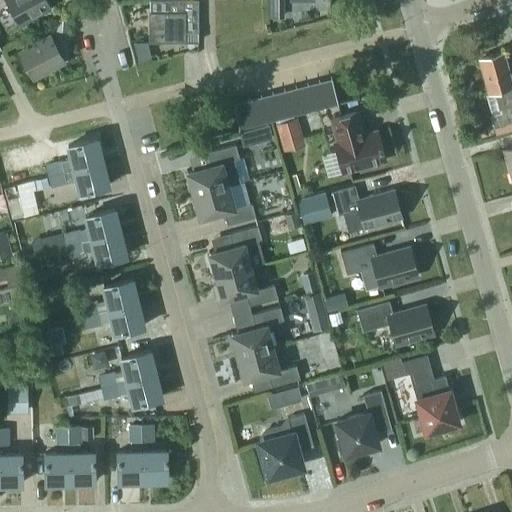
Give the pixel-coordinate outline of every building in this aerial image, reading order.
[(50,7),(45,0),(5,0),(18,24),(50,7)] [(148,0),(148,11),(149,41),(184,41),(198,41),(198,31),(198,26),(197,0),(148,0)] [(280,0),(266,0),(266,17),(280,17),(280,0)] [(66,31),(67,19),(56,19),(56,30),(66,31)] [(18,51),(32,78),(64,61),(49,35),(18,51)] [(478,58),(488,93),(495,91),(500,108),(511,104),(511,86),(511,85),(503,51),(478,58)] [(331,79),(319,83),(325,106),(337,103),(331,79)] [(319,83),(307,86),(313,109),(325,106),(319,83)] [(307,86),(296,88),(302,112),(313,109),(307,86)] [(296,88),(284,91),(290,115),(302,112),(296,88)] [(284,91),(273,94),(278,118),(290,115),(284,91)] [(273,94),(261,97),(267,121),(278,118),(273,94)] [(261,97),(250,100),(255,123),(267,121),(261,97)] [(255,123),(250,100),(233,104),(238,128),(255,123)] [(334,142),(342,171),(385,159),(377,130),(363,134),(356,111),(331,118),(337,141),(334,142)] [(275,122),(283,150),(304,144),(296,116),(275,122)] [(238,131),(242,145),(272,137),(268,123),(238,131)] [(70,157),(61,160),(63,170),(102,161),(96,137),(67,144),(70,157)] [(186,171),(184,172),(188,184),(190,183),(192,194),(228,184),(239,181),(233,158),(239,157),(235,143),(207,151),(210,164),(187,171),(187,169),(186,169),(186,171)] [(21,155),(32,152),(30,144),(19,146),(21,155)] [(511,146),(503,149),(511,180),(511,146)] [(0,163),(5,184),(17,181),(12,158),(0,160),(0,163)] [(61,160),(45,164),(48,174),(63,170),(61,160)] [(102,161),(63,170),(66,181),(76,179),(79,191),(108,184),(102,161)] [(63,170),(48,174),(51,185),(66,181),(63,170)] [(36,189),(48,186),(46,177),(34,180),(36,189)] [(228,184),(192,194),(195,204),(193,205),(197,217),(199,217),(199,219),(200,218),(200,217),(223,210),(226,223),(255,216),(251,202),(234,207),(228,184)] [(358,208),(364,227),(401,217),(393,188),(358,198),(354,184),(331,191),(337,214),(358,208)] [(304,223),(331,216),(324,191),(297,199),(304,223)] [(19,196),(7,199),(11,217),(23,214),(19,196)] [(88,228),(78,230),(81,241),(120,232),(114,207),(85,215),(88,228)] [(288,228),(300,225),(296,211),(284,215),(288,228)] [(212,264),(215,275),(250,265),(244,243),(261,238),(257,224),(229,232),(232,245),(209,252),(209,250),(208,250),(208,252),(206,253),(210,265),(212,264)] [(6,230),(0,231),(0,257),(11,254),(6,230)] [(78,230),(63,234),(66,245),(81,241),(78,230)] [(120,232),(81,241),(84,251),(93,249),(97,262),(125,255),(120,232)] [(81,241),(66,245),(68,255),(84,251),(81,241)] [(373,241),(340,250),(346,273),(359,269),(365,289),(379,285),(417,275),(409,246),(376,255),(373,241)] [(55,265),(67,262),(65,250),(52,253),(55,265)] [(0,288),(0,303),(26,297),(22,283),(24,282),(20,263),(3,267),(8,287),(0,288)] [(250,265),(215,275),(217,285),(216,286),(219,298),(221,298),(221,300),(223,299),(222,298),(245,291),(248,304),(277,297),(273,283),(256,288),(250,265)] [(304,292),(318,288),(313,270),(300,274),(304,292)] [(131,278),(102,285),(106,299),(108,309),(137,301),(131,278)] [(319,291),(305,295),(315,330),(329,326),(319,291)] [(327,310),(340,307),(336,294),(324,298),(327,310)] [(392,313),(389,299),(356,308),(362,330),(389,323),(394,343),(433,333),(425,304),(392,313)] [(96,300),(80,304),(83,315),(99,311),(96,302),(96,300)] [(108,309),(99,311),(101,322),(111,319),(114,332),(143,325),(137,301),(108,309)] [(234,345),(237,356),(272,346),(266,324),(283,319),(279,305),(251,313),(255,326),(232,333),(231,331),(230,331),(231,333),(229,334),(232,346),(234,345)] [(99,311),(83,315),(86,325),(101,322),(99,311)] [(60,326),(47,330),(54,354),(63,351),(60,343),(65,341),(60,326)] [(272,346),(237,356),(240,366),(238,367),(241,379),(243,379),(244,380),(245,380),(244,378),(267,372),(271,385),(299,378),(295,364),(278,369),(272,346)] [(124,369),(114,372),(117,383),(155,373),(149,349),(120,356),(124,369)] [(413,383),(412,384),(425,430),(458,421),(445,375),(432,378),(429,367),(430,366),(426,353),(400,360),(404,374),(410,372),(413,383)] [(114,372),(98,376),(101,386),(117,383),(114,372)] [(155,373),(117,383),(119,393),(129,391),(132,404),(161,396),(155,373)] [(310,396),(345,386),(342,373),(306,383),(310,396)] [(117,383),(101,386),(104,397),(119,393),(117,383)] [(6,412),(27,413),(27,385),(7,385),(6,412)] [(267,393),(271,407),(301,399),(297,386),(267,393)] [(336,439),(341,453),(377,443),(374,432),(391,427),(380,389),(362,394),(367,411),(335,420),(340,438),(336,439)] [(304,413),(287,417),(291,432),(283,435),(281,427),(264,431),(261,436),(262,440),(259,441),(268,474),(301,465),(296,449),(313,445),(304,413)] [(141,423),(129,424),(130,440),(141,439),(141,423)] [(151,423),(141,423),(141,439),(152,439),(151,423)] [(68,425),(57,426),(57,442),(69,441),(68,425)] [(79,425),(68,425),(69,441),(79,441),(79,425)] [(81,438),(92,438),(92,426),(81,426),(81,438)] [(130,450),(117,450),(117,480),(142,479),(141,449),(141,439),(130,440),(130,450)] [(57,452),(44,452),(45,482),(70,481),(69,441),(57,442),(57,452)] [(79,441),(69,441),(70,481),(93,480),(93,451),(79,451),(79,441)] [(165,449),(141,449),(142,479),(166,479),(165,449)] [(20,453),(0,453),(0,482),(21,482),(20,453)]
